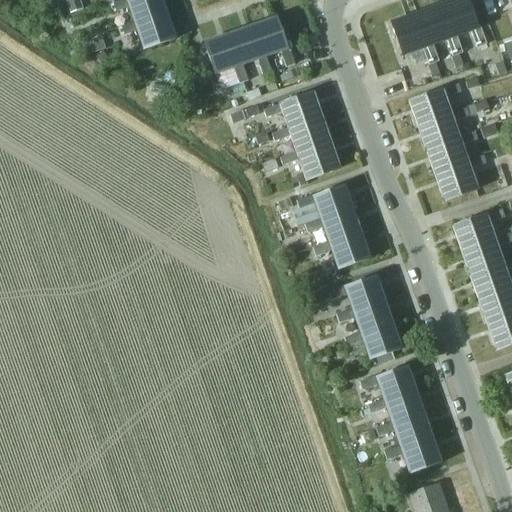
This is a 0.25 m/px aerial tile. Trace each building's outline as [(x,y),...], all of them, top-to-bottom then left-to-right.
[(65,0),(70,13),(83,9),(79,0),(65,0)] [(167,15),(161,0),(133,0),(127,2),(126,0),(123,0),(111,5),(114,13),(129,8),(134,22),(135,26),(167,15)] [(466,0),(458,0),(440,6),(452,39),(457,37),(471,32),(478,30),(477,27),(466,0)] [(452,39),(440,6),(416,15),(428,47),(433,45),(447,40),(452,39)] [(175,40),(167,15),(135,26),(134,22),(118,28),(121,37),(137,32),(143,50),(175,40)] [(428,47),(416,15),(391,24),(402,56),(423,49),(428,47)] [(287,50),(276,19),(252,27),(263,58),(266,57),(281,52),(286,68),(295,65),(289,49),(287,50)] [(480,26),(477,27),(478,30),(471,32),(477,48),(487,45),(480,26)] [(263,58),(252,27),(228,36),(239,66),(242,65),(257,60),(263,76),(271,73),(266,57),(263,58)] [(239,66),(228,36),(204,44),(215,75),(234,68),(240,84),(248,81),(242,65),(239,66)] [(463,53),(457,37),(452,39),(447,40),(453,57),(463,53)] [(84,44),(88,55),(105,49),(101,38),(84,44)] [(439,62),(433,45),(428,47),(423,49),(429,65),(429,66),(439,62)] [(104,51),(97,57),(102,63),(109,57),(104,51)] [(463,67),(459,57),(451,59),(455,70),(463,67)] [(495,66),(499,78),(507,75),(503,63),(495,66)] [(436,64),(428,67),(434,83),(442,80),(436,64)] [(477,80),(466,83),(468,91),(479,87),(477,80)] [(441,92),(444,99),(461,93),(458,86),(441,92)] [(449,115),(444,99),(441,92),(410,103),(419,129),(450,118),(449,115)] [(312,95),(281,106),(283,113),(289,129),(290,132),(321,121),(312,95)] [(486,103),(475,106),(477,113),(488,109),(486,103)] [(283,113),(281,106),(281,105),(264,111),(266,119),(283,113)] [(257,108),(246,111),(248,119),(260,115),(257,108)] [(466,109),(449,115),(450,118),(452,123),(469,117),(466,109)] [(242,111),(230,115),(234,126),(246,122),(242,111)] [(458,139),(452,123),(450,118),(419,129),(427,152),(459,142),(458,139)] [(329,144),(321,121),(290,132),(291,137),(297,153),(298,155),(329,144)] [(494,126),(481,130),(484,140),(498,135),(494,126)] [(291,137),(290,132),(289,129),(272,135),(274,142),(291,137)] [(475,133),(458,139),(459,142),(460,147),(477,140),(475,133)] [(266,135),(256,139),(258,146),(269,142),(266,135)] [(466,163),(460,147),(459,142),(427,152),(436,176),(467,165),(466,163)] [(338,170),(329,144),(298,155),(300,160),(304,173),(297,176),(301,187),(308,184),(307,181),(338,170)] [(507,148),(495,151),(498,159),(509,155),(507,148)] [(300,160),(298,155),(297,153),(280,159),(283,166),(300,160)] [(476,191),(469,170),(486,164),(483,157),(466,163),(467,165),(436,176),(445,202),(476,191)] [(275,159),(262,164),(266,174),(279,169),(275,159)] [(353,211),(345,188),(313,199),(312,196),(297,202),(300,210),(315,205),(320,220),(321,222),(353,211)] [(289,199),(279,202),(281,210),(292,206),(289,199)] [(361,235),(353,211),(321,222),(320,220),(305,225),(308,234),(323,228),(329,243),(330,246),(361,235)] [(493,240),(487,224),(504,218),(502,211),(485,216),(485,217),(454,228),(463,254),(494,243),(493,240)] [(511,239),(510,234),(493,240),(494,243),(496,248),(511,241),(511,239)] [(370,260),(361,235),(330,246),(329,243),(313,248),(316,257),(331,251),(338,271),(370,260)] [(501,264),(496,248),(494,243),(463,254),(471,277),(502,267),(501,264)] [(511,260),(501,264),(502,267),(504,271),(511,268),(511,260)] [(510,288),(504,271),(502,267),(471,277),(479,301),(511,290),(510,288)] [(384,302),(376,279),(345,289),(344,287),(328,292),(331,301),(347,295),(352,310),(353,313),(384,302)] [(511,294),(511,290),(479,301),(488,325),(511,316),(511,294)] [(392,326),(384,302),(353,313),(352,310),(336,315),(339,324),(355,319),(360,333),(361,336),(392,326)] [(511,345),(511,316),(488,325),(497,351),(511,345)] [(401,350),(392,326),(361,336),(360,333),(344,339),(347,348),(363,342),(370,361),(377,359),(393,353),(401,350)] [(393,353),(377,359),(379,366),(395,360),(393,353)] [(415,392),(407,369),(376,379),(376,377),(360,382),(362,391),(378,385),(384,400),(385,403),(415,392)] [(424,416),(415,392),(385,403),(384,400),(368,406),(371,415),(387,409),(392,423),(393,427),(424,416)] [(432,440),(424,416),(393,427),(392,423),(376,429),(379,438),(395,432),(400,447),(401,450),(432,440)] [(372,430),(362,433),(364,441),(375,438),(372,430)] [(441,464),(432,440),(401,450),(400,447),(384,452),(387,461),(403,455),(410,474),(441,464)] [(448,511),(439,485),(407,496),(413,511),(448,511)]
